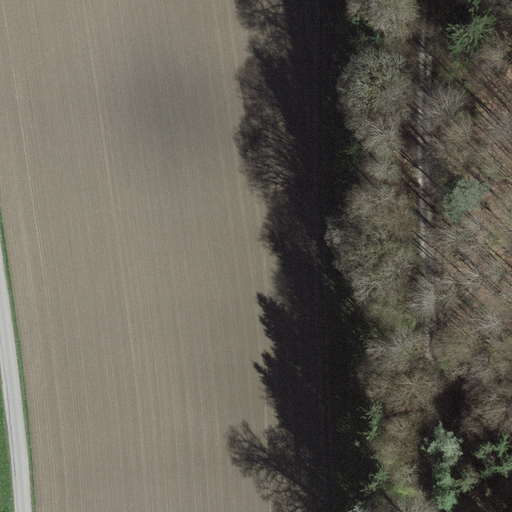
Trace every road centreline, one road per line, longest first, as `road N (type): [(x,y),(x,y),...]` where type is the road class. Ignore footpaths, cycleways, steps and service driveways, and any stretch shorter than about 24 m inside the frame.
road 1 (track): [(437,0),(447,511)]
road 2 (unclassified): [(21,511),(0,307)]
